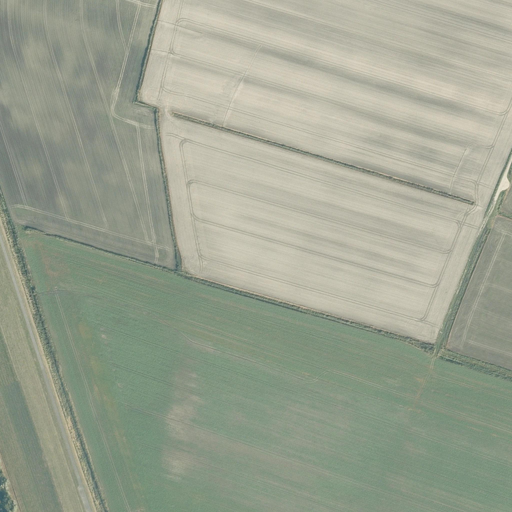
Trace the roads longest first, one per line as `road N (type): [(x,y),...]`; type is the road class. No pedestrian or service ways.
road 1 (track): [(92,511),(0,233)]
road 2 (track): [(432,359),(511,157)]
